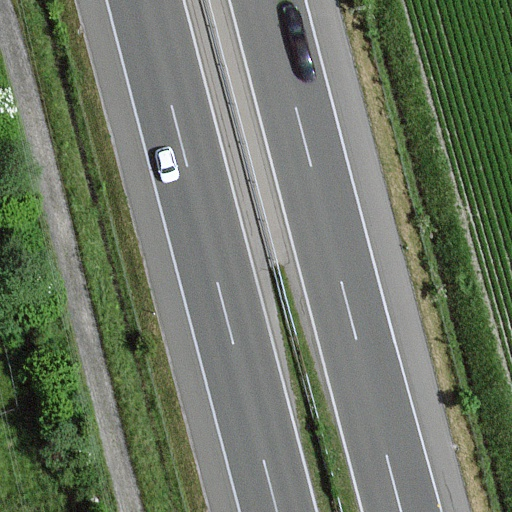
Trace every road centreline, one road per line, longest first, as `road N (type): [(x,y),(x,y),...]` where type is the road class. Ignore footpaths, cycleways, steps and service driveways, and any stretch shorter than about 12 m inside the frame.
road 1 (motorway): [(402,511),(270,0)]
road 2 (motorway): [(145,0),(276,511)]
road 3 (unclassified): [(126,511),(0,43)]
